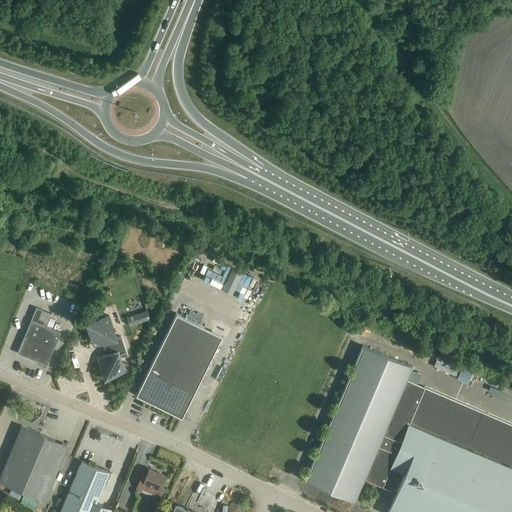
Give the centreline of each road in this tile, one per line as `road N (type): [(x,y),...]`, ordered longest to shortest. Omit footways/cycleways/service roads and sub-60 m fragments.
road 1 (trunk): [(0,85),(125,156),(214,170),(295,195)]
road 2 (unclassified): [(272,494),(0,373)]
road 3 (motorway): [(295,195),(183,100),(177,62),(191,0)]
road 4 (trunk): [(511,301),(295,195)]
road 5 (unknown): [(45,392),(61,332),(59,318),(45,308),(25,310),(7,376)]
road 6 (trunk): [(154,133),(295,195)]
road 7 (trunk): [(295,195),(164,117)]
